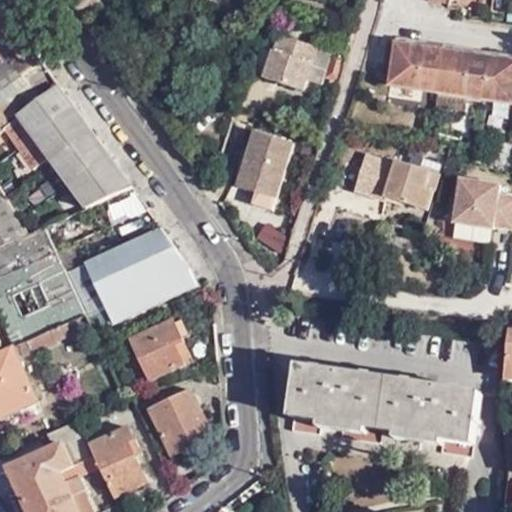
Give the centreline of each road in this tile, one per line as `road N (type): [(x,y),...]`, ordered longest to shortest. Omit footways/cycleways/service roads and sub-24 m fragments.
road 1 (residential): [(189,511),(243,459),(248,418),(239,298),(207,234),(36,0)]
road 2 (unknown): [(245,354),(300,355),(288,437),(301,511)]
